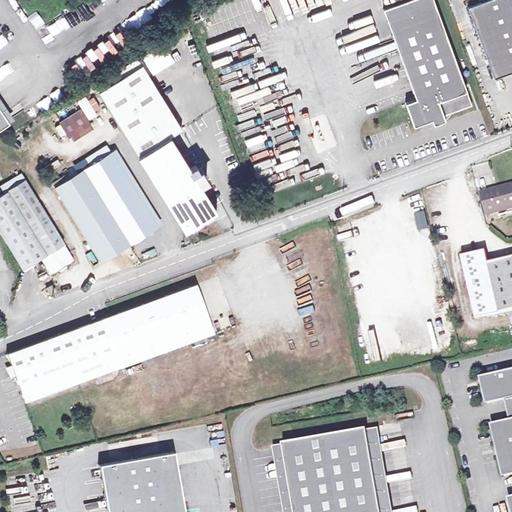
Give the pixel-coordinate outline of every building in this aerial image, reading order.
[(435,0),(407,0),(385,8),(417,98),(407,102),(415,126),(433,119),(435,124),(436,124),(438,124),(441,123),(443,122),(445,120),(447,119),(445,115),(474,105),(435,0)] [(511,0),(486,0),(470,6),(496,78),(511,71),(511,0)] [(31,22),(39,35),(48,30),(40,17),(31,22)] [(41,37),(49,50),(57,44),(50,32),(41,37)] [(4,63),(9,73),(23,66),(18,56),(4,63)] [(74,78),(84,78),(84,60),(74,61),(74,78)] [(142,64),(98,91),(138,156),(170,136),(181,129),(142,64)] [(60,94),(69,90),(66,84),(57,89),(60,94)] [(81,109),(59,122),(70,138),(91,125),(81,109)] [(170,136),(138,156),(184,230),(216,210),(170,136)] [(90,165),(82,170),(128,245),(156,227),(110,153),(106,146),(85,158),(90,165)] [(128,245),(82,170),(68,179),(65,174),(51,183),(53,188),(100,262),(128,245)] [(0,189),(3,194),(0,195),(0,234),(22,270),(40,259),(49,275),(73,261),(24,182),(21,183),(17,177),(0,187),(0,189)] [(511,204),(511,187),(511,182),(498,183),(499,187),(483,191),(486,209),(511,204)] [(425,212),(415,212),(415,228),(426,228),(425,212)] [(476,319),(511,310),(511,257),(488,262),(487,257),(480,251),(462,255),(476,319)] [(195,285),(101,319),(118,367),(212,333),(195,285)] [(101,319),(6,353),(23,402),(118,367),(101,319)] [(511,370),(481,378),(487,403),(504,399),(510,422),(492,426),(504,476),(511,474),(511,499),(509,500),(511,511),(511,370)] [(367,430),(381,511),(392,511),(379,429),(367,430)] [(381,511),(367,430),(283,444),(294,511),(381,511)] [(294,511),(283,444),(273,447),(283,511),(294,511)] [(181,511),(172,453),(100,466),(106,511),(181,511)]
